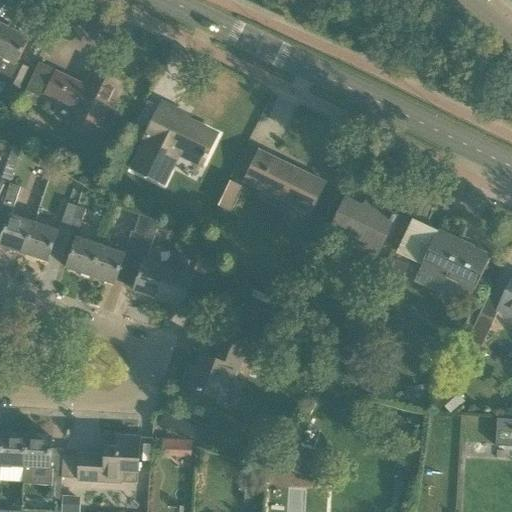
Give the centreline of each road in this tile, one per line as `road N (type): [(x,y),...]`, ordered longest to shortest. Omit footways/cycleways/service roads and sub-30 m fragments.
road 1 (tertiary): [(511,167),(167,0)]
road 2 (residential): [(0,402),(126,411),(142,385),(131,336),(0,291)]
